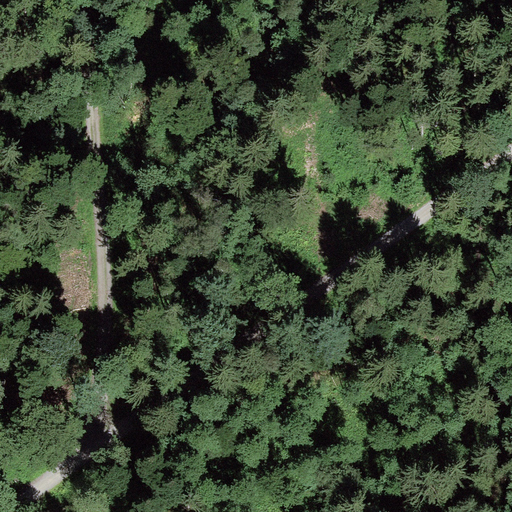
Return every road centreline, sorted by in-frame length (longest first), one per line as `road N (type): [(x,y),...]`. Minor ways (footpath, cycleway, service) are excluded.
road 1 (track): [(511,140),(89,450),(17,511)]
road 2 (track): [(89,450),(103,372),(107,232),(88,0)]
